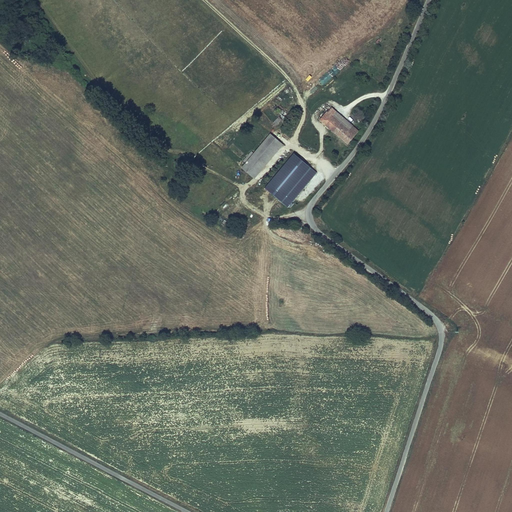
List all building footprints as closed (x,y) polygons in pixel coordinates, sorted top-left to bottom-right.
[(330,108),(327,112),(350,132),(353,128),(330,108)] [(273,110),(266,116),(274,126),(281,120),(273,110)] [(320,120),(347,143),(360,129),(356,125),(353,128),(350,132),(327,112),(320,120)] [(252,178),(282,145),(272,135),(241,168),(252,178)] [(265,188),(288,207),(317,172),(293,153),(265,188)] [(236,189),(226,197),(229,201),(239,193),(236,189)]
